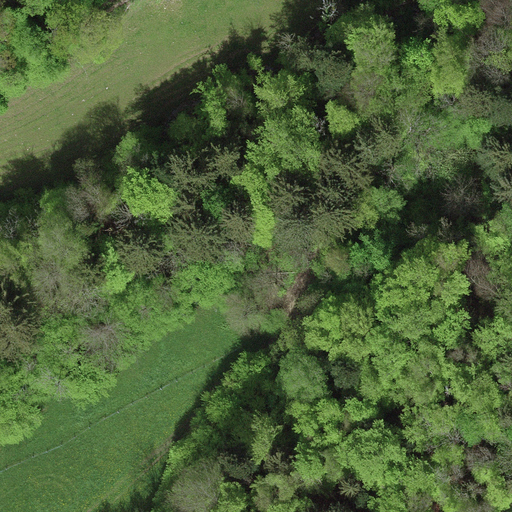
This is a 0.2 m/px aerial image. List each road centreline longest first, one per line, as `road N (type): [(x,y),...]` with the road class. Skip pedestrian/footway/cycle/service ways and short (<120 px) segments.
road 1 (track): [(511,7),(423,96),(293,305),(291,327),(298,331)]
road 2 (track): [(96,511),(298,331)]
road 3 (track): [(511,250),(298,331)]
road 4 (track): [(0,61),(116,0)]
